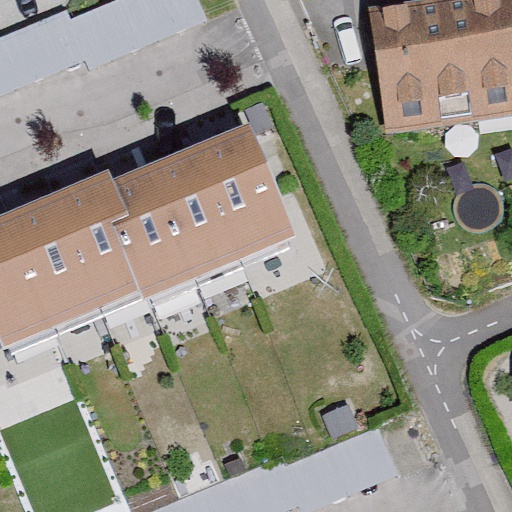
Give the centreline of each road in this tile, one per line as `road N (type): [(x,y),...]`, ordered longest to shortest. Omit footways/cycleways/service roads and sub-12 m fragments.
road 1 (residential): [(280,29),(424,352)]
road 2 (residential): [(0,136),(280,29)]
road 3 (residential): [(424,352),(478,477)]
